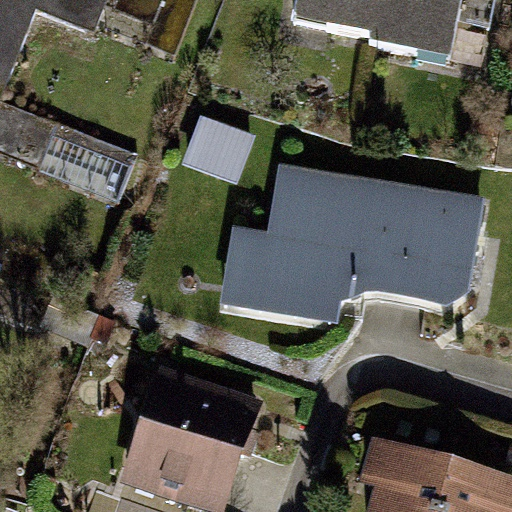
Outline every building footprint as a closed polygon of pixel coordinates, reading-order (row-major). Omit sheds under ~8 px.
[(0,0),(0,102),(5,104),(41,16),(97,38),(112,0),(0,0)] [(204,2),(198,0),(134,0),(194,25),(204,2)] [(304,0),(299,27),(376,43),(384,0),(304,0)] [(499,0),(384,0),(376,43),(374,51),(454,67),(462,26),(493,32),(499,0)] [(5,104),(0,102),(0,120),(56,143),(62,127),(5,104)] [(246,142),(206,126),(191,164),(231,179),(246,142)] [(140,159),(98,142),(93,154),(136,171),(140,159)] [(287,176),(267,284),(349,298),(369,292),(447,305),(471,287),(483,209),(287,176)] [(102,320),(57,302),(44,332),(89,351),(102,320)] [(102,320),(89,351),(105,357),(118,326),(102,320)] [(226,511),(260,415),(168,383),(136,473),(171,485),(167,495),(214,511),(226,511)] [(510,511),(511,508),(511,486),(454,469),(453,472),(398,456),(381,511),(510,511)]
